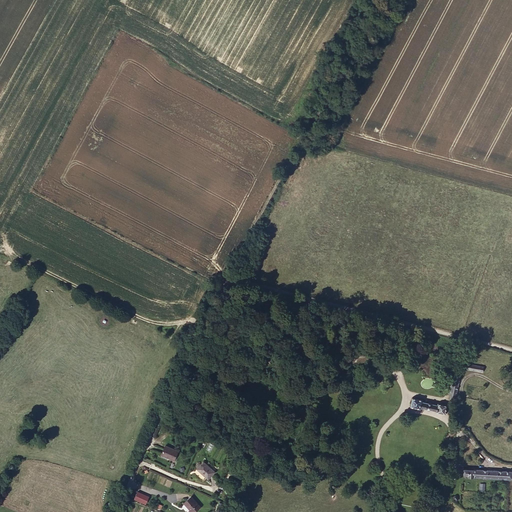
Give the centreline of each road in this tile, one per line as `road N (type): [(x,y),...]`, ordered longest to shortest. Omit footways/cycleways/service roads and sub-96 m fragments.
road 1 (unclassified): [(511,348),(230,278),(119,511)]
road 2 (track): [(387,0),(230,278)]
road 3 (unknown): [(400,411),(453,428),(460,380),(511,393)]
